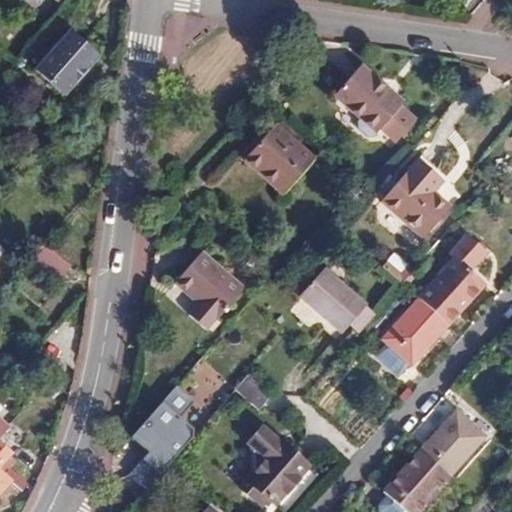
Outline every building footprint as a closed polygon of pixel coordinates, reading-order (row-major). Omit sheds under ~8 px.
[(98,59),(70,35),(36,73),(65,97),(98,59)] [(402,105),(360,68),(332,100),(375,137),(402,105)] [(312,166),(272,131),(243,166),(282,201),(312,166)] [(450,210),(408,174),(383,204),(425,240),(450,210)] [(69,261),(44,238),(23,261),(49,283),(69,261)] [(419,302),(446,326),(483,287),(473,278),(489,260),(466,239),(449,256),(455,262),(419,302)] [(244,290),(200,252),(173,283),(199,305),(189,318),(206,333),(244,290)] [(393,281),(405,267),(390,254),(378,268),(393,281)] [(350,326),(367,307),(325,269),(300,297),(343,334),(350,326)] [(410,366),(446,326),(419,302),(382,341),(410,366)] [(350,326),(360,335),(377,316),(367,307),(350,326)] [(268,394),(245,373),(232,388),(256,409),(268,394)] [(190,400),(171,384),(158,399),(177,416),(190,400)] [(177,416),(158,399),(121,440),(155,471),(193,430),(177,416)] [(301,403),(290,414),(310,431),(321,419),(301,403)] [(455,415),(420,453),(446,477),(481,439),(455,415)] [(275,507),(309,467),(280,441),(280,442),(263,427),(248,443),(253,447),(254,472),(240,488),(262,507),(267,501),(275,507)] [(0,494),(11,483),(0,472),(0,470),(13,455),(0,442),(0,494)] [(414,511),(446,477),(420,453),(385,492),(387,495),(383,498),(389,503),(385,506),(391,511),(414,511)]
